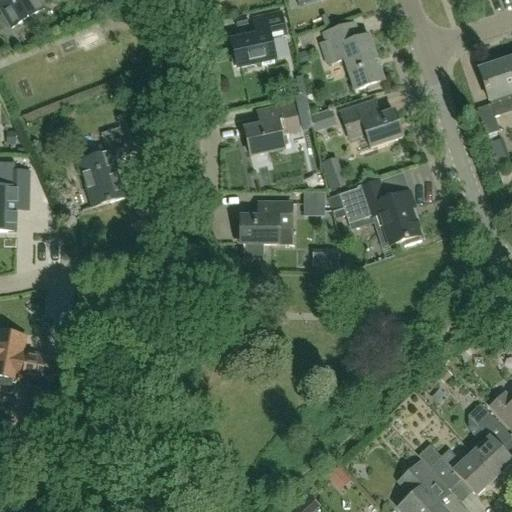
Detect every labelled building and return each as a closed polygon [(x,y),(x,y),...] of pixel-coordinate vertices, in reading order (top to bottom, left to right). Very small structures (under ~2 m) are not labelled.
[(0,0),(0,7),(12,29),(45,10),(39,0),(0,0)] [(238,69),(275,61),(270,40),(286,36),(281,13),(253,20),(256,37),(232,42),(238,69)] [(354,92),(384,82),(369,36),(359,39),(354,25),(323,35),(333,64),(344,61),(354,92)] [(315,46),(311,35),(298,40),(302,51),(315,46)] [(511,72),(508,61),(480,71),(490,102),(510,96),(511,101),(511,72)] [(370,150),(402,139),(394,113),(379,118),(375,103),(341,114),(350,141),(366,136),(370,150)] [(280,136),(299,132),(293,105),(264,112),(268,125),(245,131),(251,158),(283,151),(280,136)] [(491,106),(478,111),(486,137),(500,132),(491,106)] [(331,112),(311,119),(317,134),(336,126),(331,112)] [(130,115),(117,119),(121,129),(102,135),(108,154),(77,164),(92,209),(124,199),(112,159),(141,150),(130,115)] [(7,147),(16,147),(16,133),(7,133),(7,147)] [(0,233),(16,233),(16,205),(28,206),(29,173),(10,173),(10,188),(0,188),(0,233)] [(379,183),(339,196),(348,225),(365,219),(365,220),(379,216),(388,247),(403,242),(404,247),(420,242),(410,211),(414,210),(409,194),(385,202),(379,183)] [(292,230),(292,205),(258,205),(258,219),(241,219),(241,246),(244,246),(244,262),(263,262),(263,246),(278,246),(278,230),(292,230)] [(324,205),(305,205),(305,217),(324,217),(324,205)] [(230,220),(231,209),(212,209),(212,220),(230,220)] [(55,385),(60,362),(21,354),(24,338),(0,333),(0,392),(14,395),(16,381),(17,382),(18,378),(55,385)] [(445,370),(437,378),(444,385),(452,378),(445,370)] [(40,442),(48,397),(26,393),(18,438),(40,442)] [(511,405),(504,396),(489,410),(509,432),(511,429),(511,405)] [(511,439),(491,417),(480,406),(468,418),(478,429),(471,436),(481,446),(471,456),(494,481),(511,465),(498,450),(511,439)] [(448,451),(440,458),(430,447),(418,458),(428,469),(428,470),(448,492),(459,481),(475,498),(494,481),(471,456),(460,465),(448,451)] [(448,496),(419,466),(399,485),(412,498),(398,511),(399,511),(442,511),(437,506),(448,496)] [(338,468),(327,478),(340,493),(351,482),(338,468)] [(308,495),(289,511),(313,511),(319,507),(308,495)]
